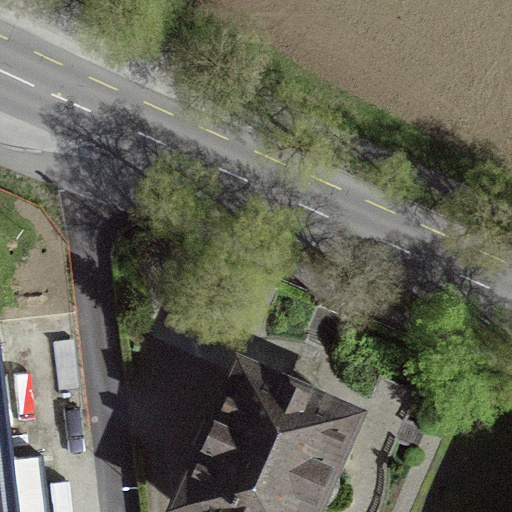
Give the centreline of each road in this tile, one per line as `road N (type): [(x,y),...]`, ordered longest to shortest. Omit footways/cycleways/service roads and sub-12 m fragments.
road 1 (secondary): [(511,296),(91,111)]
road 2 (residential): [(123,511),(84,176),(91,111)]
